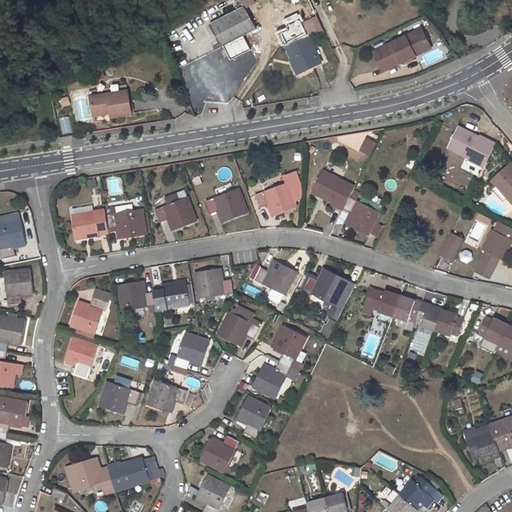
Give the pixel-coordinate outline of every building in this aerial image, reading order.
[(244,7),(210,24),(222,46),(256,28),(245,6),(244,7)] [(303,23),(280,34),(292,59),(295,57),(302,72),(321,62),(303,23)] [(424,30),(393,44),(375,52),(383,69),(401,61),(402,64),(417,58),(416,55),(432,48),(424,30)] [(432,48),(416,55),(417,58),(433,51),(432,48)] [(383,69),(384,72),(402,64),(401,61),(383,69)] [(126,91),(89,97),(92,115),(109,112),(110,117),(130,114),(126,91)] [(459,127),(449,147),(468,157),(467,158),(484,167),(496,143),(485,137),(484,139),(459,127)] [(361,151),(371,155),(377,141),(367,137),(361,151)] [(511,163),(492,180),(511,202),(511,163)] [(326,196),(325,197),(333,201),(331,204),(343,210),(344,208),(353,213),(347,225),(369,235),(381,212),(374,209),(377,203),(363,196),(360,202),(350,197),(355,187),(323,171),(314,189),(326,196)] [(288,182),(256,195),(260,207),(269,204),(274,216),(297,206),(288,182)] [(237,189),(206,202),(211,214),(220,210),(224,222),(247,213),(237,189)] [(187,197),(156,209),(161,222),(170,218),(174,230),(197,221),(187,197)] [(74,215),(73,215),(76,237),(88,235),(88,237),(99,235),(99,230),(118,227),(120,239),(147,234),(143,209),(136,210),(135,204),(105,209),(105,210),(93,212),(93,206),(72,209),(74,215)] [(18,206),(0,210),(0,217),(19,213),(18,206)] [(19,213),(0,217),(0,248),(2,258),(16,255),(14,246),(26,243),(19,213)] [(379,235),(384,226),(378,223),(373,232),(379,235)] [(486,251),(483,257),(498,264),(500,258),(503,260),(511,241),(511,238),(493,229),(483,249),(486,251)] [(451,232),(440,254),(452,259),(463,238),(451,232)] [(470,262),(474,254),(465,249),(461,258),(470,262)] [(261,268),(255,279),(286,295),(298,272),(276,261),(269,272),(261,268)] [(220,268),(196,272),(200,298),(234,293),(232,279),(222,281),(220,268)] [(22,305),(21,294),(33,293),(31,269),(5,272),(8,306),(22,305)] [(356,285),(325,270),(319,281),(311,276),(304,288),(344,309),(356,285)] [(174,283),(163,285),(164,290),(144,293),(142,281),(119,285),(123,311),(166,304),(167,309),(191,305),(187,283),(174,285),(174,283)] [(464,319),(457,317),(458,314),(428,305),(429,303),(416,298),(416,301),(386,290),(385,292),(370,288),(365,303),(379,308),(378,310),(381,311),(378,319),(391,323),(394,316),(409,321),(410,316),(424,320),(422,325),(451,334),(452,332),(459,335),(464,319)] [(96,289),(93,297),(106,302),(109,303),(112,295),(96,289)] [(78,302),(71,326),(96,334),(104,308),(107,309),(109,303),(106,302),(93,297),(90,306),(78,302)] [(230,312),(218,335),(240,346),(246,335),(254,339),(260,327),(230,312)] [(17,364),(5,362),(9,342),(21,345),(26,321),(0,316),(0,385),(13,388),(17,364)] [(486,317),(479,331),(486,334),(485,337),(511,349),(511,326),(494,318),(494,320),(486,317)] [(337,322),(331,319),(328,326),(327,325),(322,335),(326,337),(331,327),(334,329),(337,322)] [(284,326),(273,347),(284,353),(275,371),(264,365),(253,387),(276,398),(307,337),(284,326)] [(334,329),(331,327),(326,337),(329,338),(334,329)] [(186,333),(175,366),(188,370),(191,360),(203,364),(210,342),(186,333)] [(78,365),(75,374),(88,378),(99,345),(74,337),(66,360),(78,365)] [(289,377),(296,380),(308,353),(301,350),(289,377)] [(121,364),(138,367),(139,360),(122,357),(121,364)] [(148,358),(146,366),(154,368),(156,360),(148,358)] [(458,367),(468,367),(468,359),(459,358),(458,367)] [(477,370),(472,382),(480,384),(484,373),(477,370)] [(31,390),(32,381),(20,380),(20,389),(31,390)] [(156,380),(147,405),(170,413),(174,400),(183,404),(188,391),(156,380)] [(108,382),(100,406),(123,414),(127,402),(136,404),(140,392),(108,382)] [(12,444),(7,443),(10,423),(23,425),(27,402),(1,396),(0,403),(0,466),(6,467),(8,454),(10,455),(12,444)] [(248,396),(238,417),(249,423),(244,432),(256,438),(272,408),(248,396)] [(511,446),(511,416),(490,424),(492,429),(466,437),(474,458),(481,456),(483,461),(501,455),(499,451),(511,446)] [(212,439),(201,460),(225,473),(240,442),(228,436),(223,444),(212,439)] [(153,457),(144,460),(150,481),(159,478),(153,457)] [(96,458),(72,466),(80,490),(113,480),(116,491),(150,481),(144,460),(132,463),(131,461),(122,463),(121,461),(108,465),(109,467),(100,470),(96,458)] [(66,467),(74,492),(80,490),(72,466),(66,467)] [(208,503),(204,511),(205,511),(217,511),(231,487),(207,475),(197,497),(208,503)] [(395,490),(383,504),(389,509),(392,511),(423,511),(427,508),(435,498),(433,496),(438,490),(422,476),(416,482),(414,480),(401,495),(395,490)] [(54,488),(52,495),(64,500),(67,493),(54,488)] [(309,509),(297,511),(348,511),(344,493),(308,503),(309,509)]
